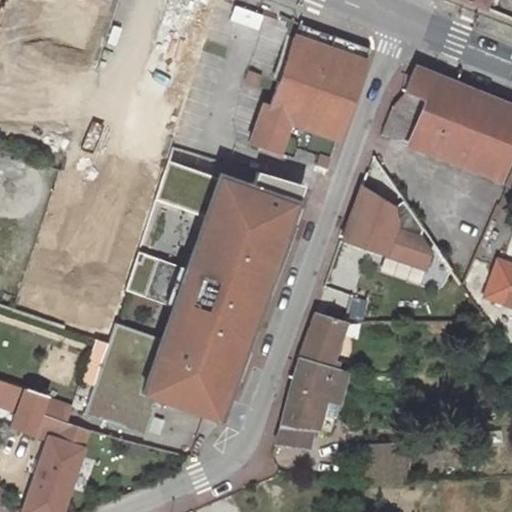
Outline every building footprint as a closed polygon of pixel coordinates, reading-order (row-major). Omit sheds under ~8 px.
[(84,0),(48,0),(80,11),(84,0)] [(166,159),(189,86),(215,0),(168,0),(142,88),(123,154),(121,153),(70,306),(64,325),(95,337),(108,341),(114,322),(125,289),(137,251),(153,198),(166,159)] [(460,0),(482,8),(485,0),(460,0)] [(42,20),(15,10),(7,32),(3,30),(0,39),(0,113),(9,117),(42,20)] [(293,34),(253,146),(280,156),(291,125),(337,141),(365,60),(293,34)] [(511,139),(511,106),(414,67),(404,91),(426,100),(408,145),(496,178),(511,139)] [(426,100),(404,91),(403,94),(391,106),(381,134),(408,145),(426,100)] [(248,188),(166,159),(153,198),(204,216),(186,268),(137,251),(125,289),(173,306),(162,338),(114,322),(108,341),(84,408),(82,414),(145,435),(158,398),(175,403),(177,397),(186,400),(184,406),(215,417),(297,184),(254,170),(248,188)] [(401,197),(381,168),(365,190),(392,208),(401,197)] [(395,230),(392,208),(360,187),(341,240),(425,270),(433,247),(428,241),(411,236),(395,230)] [(411,236),(411,211),(401,197),(392,208),(395,230),(411,236)] [(511,279),(503,304),(511,307),(511,279)] [(380,310),(380,323),(388,323),(402,323),(403,311),(380,310)] [(315,429),(318,412),(322,395),(338,400),(345,372),(334,369),(337,361),(331,359),(340,334),(355,338),(355,337),(358,323),(344,323),(344,322),(313,312),(298,359),(290,385),(276,443),(307,447),(311,428),(315,429)] [(355,337),(388,333),(388,323),(380,323),(358,323),(355,337)] [(388,333),(402,333),(403,323),(402,323),(388,323),(388,333)] [(84,408),(108,341),(95,337),(71,404),(84,408)] [(334,369),(345,372),(347,365),(337,361),(334,369)] [(12,428),(33,435),(39,414),(44,397),(0,381),(0,403),(17,410),(12,428)] [(329,432),(338,400),(322,395),(318,412),(323,413),(320,429),(329,432)] [(177,397),(175,403),(184,406),(186,400),(177,397)] [(389,407),(389,426),(402,426),(402,407),(389,407)] [(61,511),(77,466),(87,440),(90,430),(39,414),(33,435),(48,439),(23,511),(61,511)] [(109,447),(112,436),(90,430),(87,440),(109,447)] [(403,446),(363,449),(363,465),(389,463),(388,457),(403,456),(403,446)] [(405,482),(403,456),(388,457),(389,463),(363,465),(364,485),(405,482)] [(10,492),(0,486),(0,497),(6,501),(10,492)]
